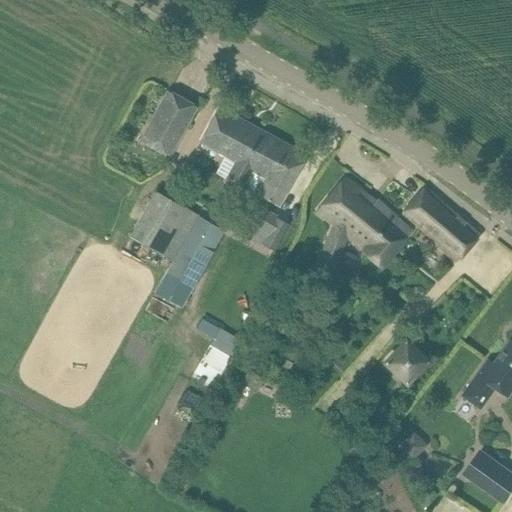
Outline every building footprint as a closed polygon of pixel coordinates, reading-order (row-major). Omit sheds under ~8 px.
[(141,140),(169,156),(196,106),(168,91),(141,140)] [(218,107),(199,141),(225,156),(236,161),(226,179),(225,179),(241,188),(251,169),(270,135),(218,107)] [(270,135),(251,169),(266,178),(257,193),(278,205),(307,155),(270,135)] [(375,200),(343,179),(318,212),(334,226),(330,235),(337,241),(343,234),(382,267),(412,230),(377,198),(375,200)] [(425,186),(402,213),(457,262),(480,235),(425,186)] [(155,191),(130,236),(171,260),(197,215),(155,191)] [(262,244),(270,248),(274,241),(277,243),(288,223),(257,207),(249,221),(241,217),(235,229),(244,233),(262,244)] [(197,215),(171,260),(174,262),(164,280),(187,294),(204,265),(224,230),(197,215)] [(324,249),(312,275),(329,283),(341,257),(324,249)] [(193,372),(217,384),(240,338),(216,326),(193,372)] [(405,337),(381,362),(406,386),(431,361),(405,337)] [(506,396),(511,387),(511,342),(509,340),(492,364),(487,360),(461,395),(479,408),(495,387),(506,396)] [(400,446),(417,458),(428,443),(411,430),(400,446)] [(511,471),(480,449),(462,474),(503,503),(511,491),(511,471)] [(440,497),(430,490),(421,503),(431,510),(440,497)]
